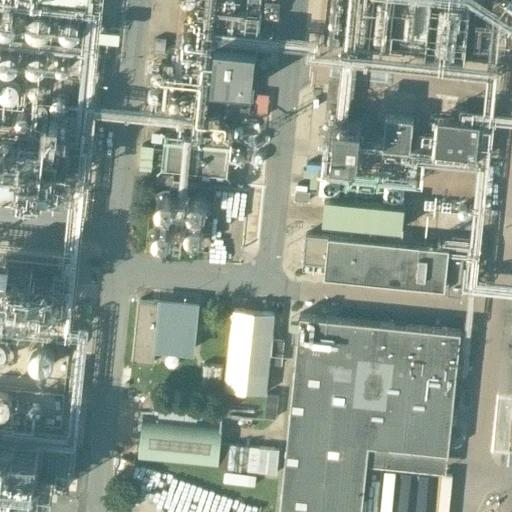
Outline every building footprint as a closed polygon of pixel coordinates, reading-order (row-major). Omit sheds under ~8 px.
[(146,241),(214,244),(219,117),(250,118),(253,43),(195,41),(190,137),(162,136),(161,167),(174,167),(173,184),(163,183),(163,191),(149,190),(146,241)] [(254,111),(266,112),(266,91),(254,90),(254,111)] [(300,273),(445,283),(448,243),(468,244),(477,117),(432,114),(431,129),(411,128),(412,114),(379,111),(378,122),(322,118),(315,219),(401,225),(404,196),(414,196),(417,156),(449,159),(446,197),(433,196),(432,209),(446,210),(443,242),(303,232),(300,273)] [(321,229),(398,239),(399,229),(323,219),(321,229)] [(430,291),(440,291),(439,282),(395,284),(396,310),(431,309),(430,291)] [(160,298),(157,346),(195,349),(199,301),(160,298)] [(223,388),(267,392),(276,311),(232,307),(223,388)] [(460,328),(300,312),(279,511),(361,511),(367,461),(446,469),(460,328)] [(224,347),(226,327),(205,324),(203,344),(224,347)] [(147,390),(150,367),(126,364),(123,387),(147,390)] [(0,489),(47,493),(70,435),(53,399),(15,416),(11,416),(0,391),(0,489)] [(222,422),(143,414),(138,458),(218,466),(222,422)]
